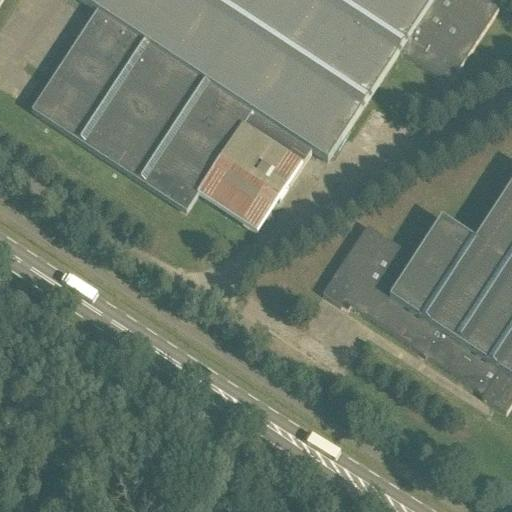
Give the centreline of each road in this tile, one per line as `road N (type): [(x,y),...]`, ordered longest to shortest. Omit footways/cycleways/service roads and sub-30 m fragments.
road 1 (unclassified): [(0,155),(210,301),(511,111)]
road 2 (secondary): [(402,511),(0,248)]
